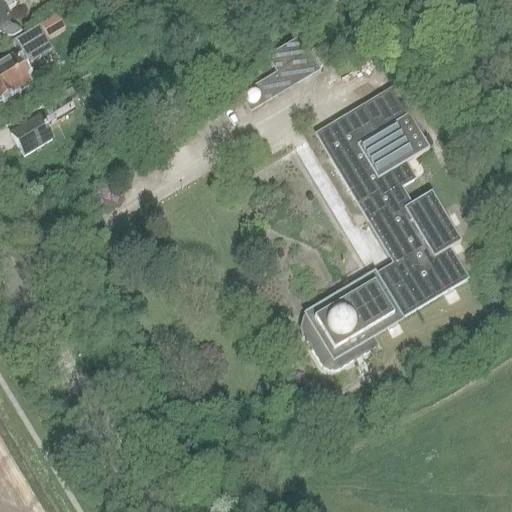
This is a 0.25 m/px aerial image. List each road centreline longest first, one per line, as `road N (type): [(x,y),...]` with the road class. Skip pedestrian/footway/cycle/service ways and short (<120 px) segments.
road 1 (unknown): [(9,275),(338,76)]
road 2 (tertiary): [(151,511),(0,259)]
road 3 (track): [(511,103),(389,0)]
